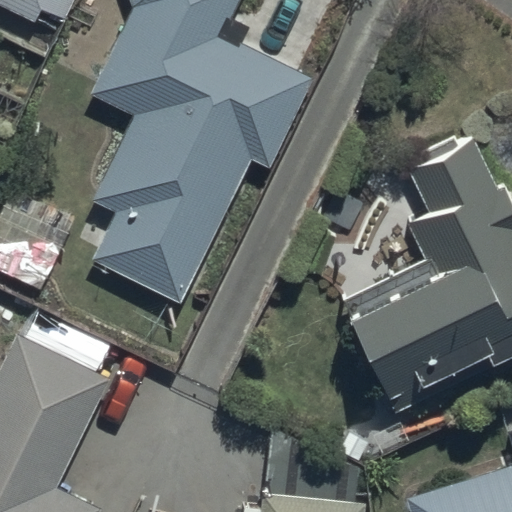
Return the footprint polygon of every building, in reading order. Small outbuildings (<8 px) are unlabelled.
[(175,284),(246,139),(263,147),(305,60),(235,27),(243,11),(224,2),(224,0),(121,0),(84,78),(130,100),(89,186),(110,196),(88,242),(175,284)] [(419,240),(337,278),(391,396),(511,339),(511,208),(471,119),(401,151),(418,187),(399,196),(419,240)] [(74,211),(4,177),(0,184),(0,265),(39,284),(74,211)] [(100,357),(8,314),(0,331),(0,511),(86,511),(97,491),(49,469),(100,357)] [(408,511),(511,511),(511,444),(399,479),(408,511)] [(354,511),(357,485),(256,474),(253,511),(354,511)]
